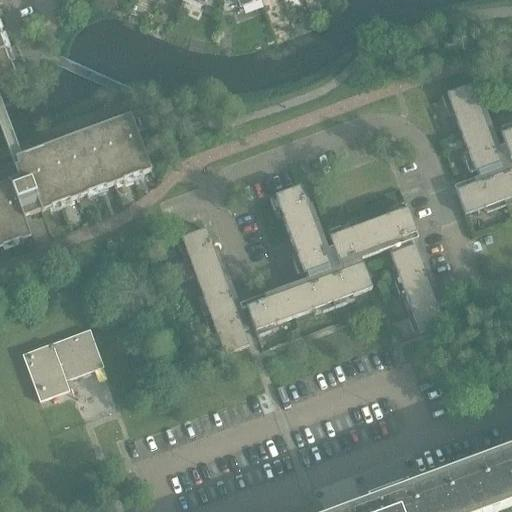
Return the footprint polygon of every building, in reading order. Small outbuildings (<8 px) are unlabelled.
[(237,0),(241,9),(261,1),(260,0),(237,0)] [(0,85),(15,79),(10,64),(8,64),(0,41),(0,39),(1,39),(0,37),(0,85)] [(471,87),(446,97),(475,174),(500,165),(471,87)] [(22,164),(23,166),(17,168),(14,169),(8,181),(11,189),(0,192),(0,250),(30,239),(23,220),(40,214),(40,215),(51,211),(51,210),(66,204),(67,205),(87,197),(87,196),(103,190),(103,192),(123,184),(123,183),(139,178),(150,174),(134,130),(132,123),(117,129),(118,130),(109,134),(108,132),(81,142),(82,143),(73,147),(73,145),(45,155),(46,157),(38,160),(37,159),(22,164)] [(510,161),(511,160),(511,133),(501,137),(510,161)] [(511,171),(456,193),(465,217),(511,199),(511,171)] [(299,191),(275,200),(304,278),(328,269),(299,191)] [(407,212),(329,241),(338,265),(416,236),(407,212)] [(181,241),(225,358),(248,349),(249,348),(206,232),(181,241)] [(419,336),(443,327),(437,311),(414,249),(390,258),(419,336)] [(362,267),(245,310),(254,335),(371,292),(362,267)] [(67,384),(104,370),(90,333),(56,346),(23,358),(40,405),(70,394),(67,384)] [(511,454),(392,499),(387,487),(368,494),(373,506),(359,511),(356,511),(498,511),(511,507),(511,454)]
